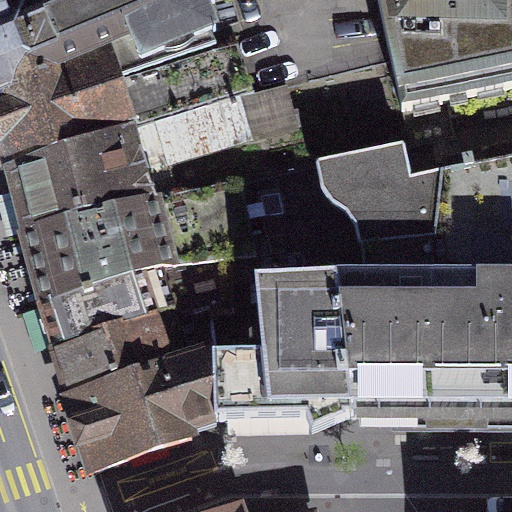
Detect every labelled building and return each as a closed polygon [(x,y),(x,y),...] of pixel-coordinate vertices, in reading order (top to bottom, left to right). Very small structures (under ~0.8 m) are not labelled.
[(40,0),(0,17),(0,99),(103,54),(112,48),(123,77),(216,46),(204,8),(212,6),(211,0),(40,0)] [(511,0),(384,0),(406,114),(511,90),(511,0)] [(0,99),(0,136),(13,178),(132,136),(103,54),(0,99)] [(142,83),(156,129),(167,165),(249,140),(224,58),(142,83)] [(13,178),(28,237),(177,198),(167,165),(156,129),(132,136),(13,178)] [(511,421),(511,160),(411,177),(402,146),(317,160),(322,193),(345,210),(354,230),(366,287),(351,287),(255,287),(259,333),(249,341),(251,361),(213,361),(213,417),(215,427),(365,424),(511,421)] [(255,258),(238,185),(177,198),(28,237),(42,306),(159,273),(230,262),(255,258)] [(173,328),(230,312),(230,262),(159,273),(173,328)] [(60,362),(173,328),(159,273),(42,306),(60,362)] [(73,403),(184,370),(173,328),(60,362),(73,403)] [(213,417),(213,361),(184,370),(73,403),(99,473),(207,436),(213,417)]
